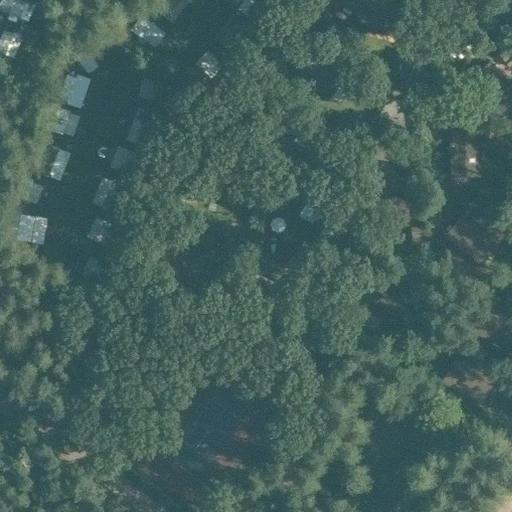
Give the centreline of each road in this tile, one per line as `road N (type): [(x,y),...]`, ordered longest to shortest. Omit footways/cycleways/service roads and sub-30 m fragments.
road 1 (track): [(511,34),(492,25),(446,54),(394,149),(359,182),(305,326),(315,384),(270,511)]
road 2 (track): [(0,403),(149,511)]
